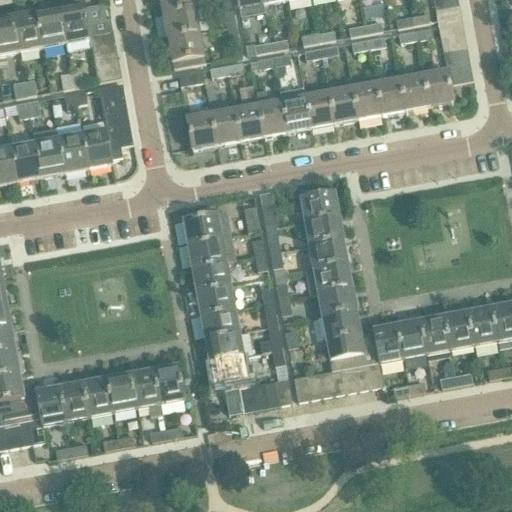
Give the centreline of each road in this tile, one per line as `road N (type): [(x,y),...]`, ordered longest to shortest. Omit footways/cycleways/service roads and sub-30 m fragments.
road 1 (residential): [(0,493),(511,398)]
road 2 (residential): [(162,196),(501,138)]
road 3 (residential): [(162,196),(126,0)]
road 4 (residential): [(0,227),(162,196)]
road 5 (residential): [(501,138),(477,0)]
